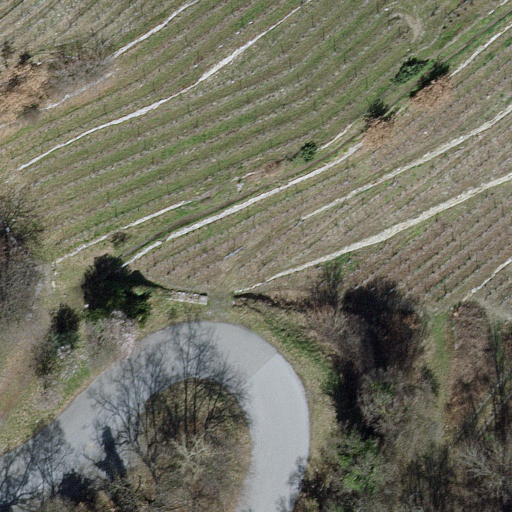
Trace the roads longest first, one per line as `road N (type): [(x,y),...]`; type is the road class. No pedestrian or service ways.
road 1 (unclassified): [(260,511),(275,471),(278,425),(253,372),(223,355),(187,356),(143,371),(65,457),(0,488)]
road 2 (track): [(91,273),(0,406)]
road 3 (track): [(417,511),(484,413),(511,387)]
